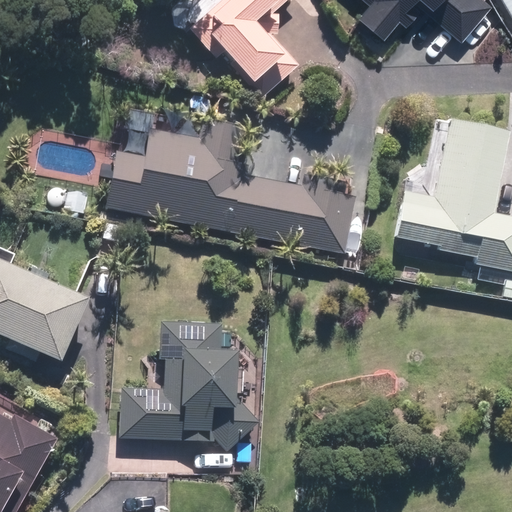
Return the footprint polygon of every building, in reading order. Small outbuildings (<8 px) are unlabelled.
[(281,13),(274,12),(287,0),(223,0),(192,27),(218,56),(223,52),(263,98),(302,63),(274,31),(280,32),(281,13)] [(463,39),(495,2),(492,0),(368,0),(370,1),(360,13),(387,35),(401,18),(407,23),(423,5),(463,39)] [(119,148),(108,206),(348,252),(359,193),(347,191),(349,180),(306,172),(304,183),(249,172),(251,162),(242,160),(249,124),(206,116),(202,135),(154,126),(149,153),(119,148)] [(477,262),(511,268),(511,213),(496,211),(511,130),(511,128),(453,117),(438,195),(409,189),(400,234),(441,242),(440,247),(479,255),(477,262)] [(0,253),(0,328),(68,357),(95,294),(0,253)] [(124,385),(122,436),(218,439),(229,450),(261,418),(243,399),(245,344),(226,343),(226,320),(165,318),(163,356),(168,356),(167,386),(124,385)] [(0,511),(18,511),(62,435),(18,410),(14,416),(0,408),(0,511)]
